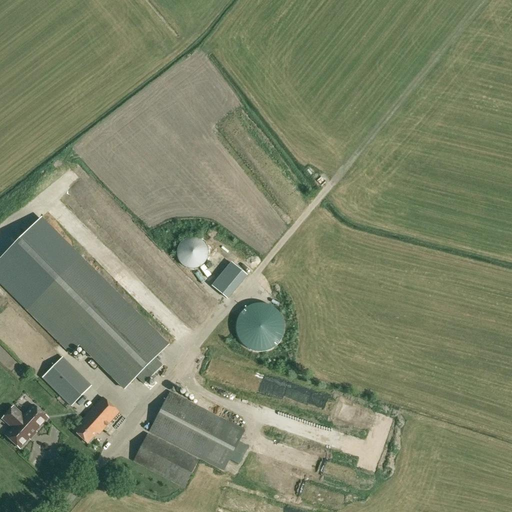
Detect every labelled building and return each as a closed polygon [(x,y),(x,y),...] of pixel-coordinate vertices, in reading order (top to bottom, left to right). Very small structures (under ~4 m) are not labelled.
[(78,256),(25,310),(70,355),(78,346),(123,391),(169,345),(78,256)] [(63,358),(43,379),(71,407),(92,387),(63,358)] [(181,381),(174,384),(176,389),(184,386),(181,381)] [(150,432),(224,471),(245,431),(171,392),(150,432)] [(99,435),(119,413),(103,398),(83,420),(84,421),(75,432),(88,444),(97,434),(99,435)] [(13,406),(6,413),(32,438),(49,419),(33,405),(23,415),(13,406)] [(32,438),(6,413),(0,419),(0,420),(10,429),(2,437),(20,452),(32,438)] [(122,415),(117,424),(122,428),(128,419),(122,415)] [(184,487),(198,460),(148,434),(134,461),(184,487)] [(242,464),(250,446),(242,443),(234,460),(242,464)]
